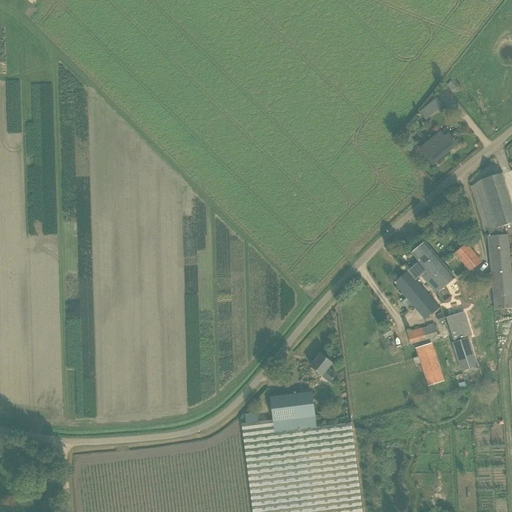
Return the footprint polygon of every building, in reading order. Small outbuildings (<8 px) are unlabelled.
[(426,120),(442,106),(436,99),(420,113),(426,120)] [(450,150),(457,145),(448,134),(444,137),(440,132),(420,149),(433,165),(447,153),(446,152),(450,149),(450,150)] [(511,207),(502,174),(503,174),(502,173),(501,173),(501,174),(482,180),(471,186),(485,232),(488,231),(495,310),(511,308),(511,289),(507,235),(503,235),(502,227),(511,223),(511,207)] [(451,296),(444,288),(455,279),(424,242),(411,253),(419,262),(413,267),(408,271),(415,279),(420,275),(437,294),(440,298),(438,300),(442,304),(451,296)] [(481,262),(466,244),(455,253),(470,272),(481,262)] [(408,271),(394,283),(407,298),(401,303),(407,310),(413,306),(425,320),(439,308),(415,279),(408,271)] [(452,337),(453,341),(471,335),(464,312),(446,318),(452,337)] [(436,317),(439,324),(445,322),(443,315),(436,317)] [(381,332),(385,339),(393,335),(389,328),(381,332)] [(422,328),(407,333),(410,344),(425,339),(422,328)] [(452,343),(461,371),(477,366),(475,359),(468,338),(454,343),(452,343)] [(444,381),(431,343),(416,348),(428,386),(444,381)] [(321,355),(311,367),(321,376),(322,376),(330,383),(336,376),(327,369),(331,364),(321,355)] [(241,424),(243,437),(252,511),(361,511),(351,423),(316,428),(314,413),(312,392),(270,398),(273,420),(258,422),(257,414),(244,415),(245,423),(241,424)] [(0,492),(7,494),(10,477),(17,478),(16,483),(26,485),(29,467),(1,462),(0,468),(0,492)]
